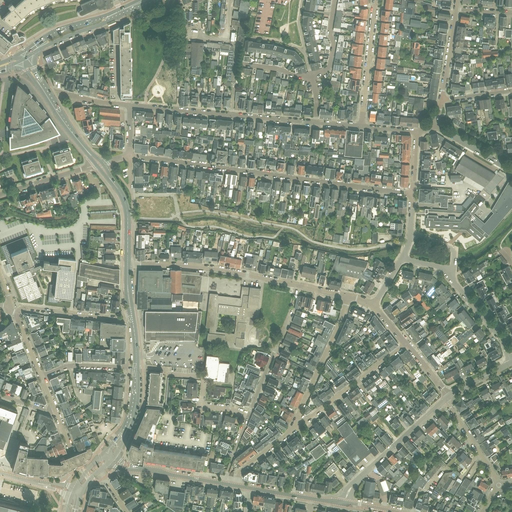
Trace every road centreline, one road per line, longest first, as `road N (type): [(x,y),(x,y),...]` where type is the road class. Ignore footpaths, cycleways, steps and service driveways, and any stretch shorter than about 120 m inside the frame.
road 1 (residential): [(130,156),(412,194)]
road 2 (residential): [(347,295),(218,269),(127,264)]
road 3 (residential): [(314,122),(129,104)]
road 4 (unclassified): [(344,503),(350,487),(444,399)]
road 5 (residential): [(293,428),(347,295)]
road 6 (residential): [(293,428),(405,343)]
road 7 (residential): [(375,0),(361,126)]
